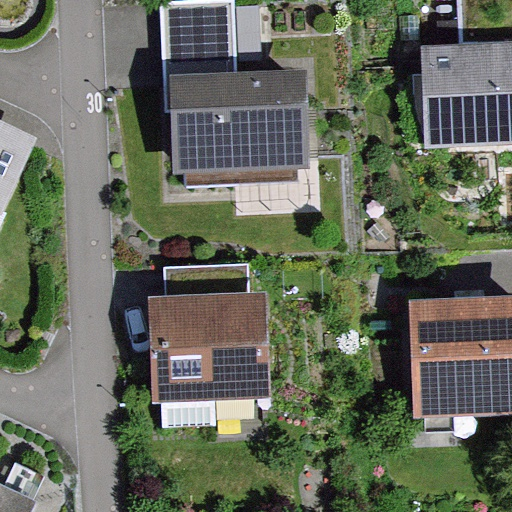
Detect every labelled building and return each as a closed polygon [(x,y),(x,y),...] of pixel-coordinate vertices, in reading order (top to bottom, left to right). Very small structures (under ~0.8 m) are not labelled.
[(221,6),(153,10),(165,194),(295,186),(289,85),(226,89),(221,6)] [(511,155),(511,55),(421,59),(424,158),(511,155)] [(0,195),(25,135),(0,124),(0,195)] [(249,266),(168,269),(169,304),(151,305),(154,408),(276,404),(272,305),(250,305),(249,266)] [(511,413),(511,296),(410,300),(414,417),(511,413)] [(0,511),(12,511),(19,496),(0,487),(0,511)]
